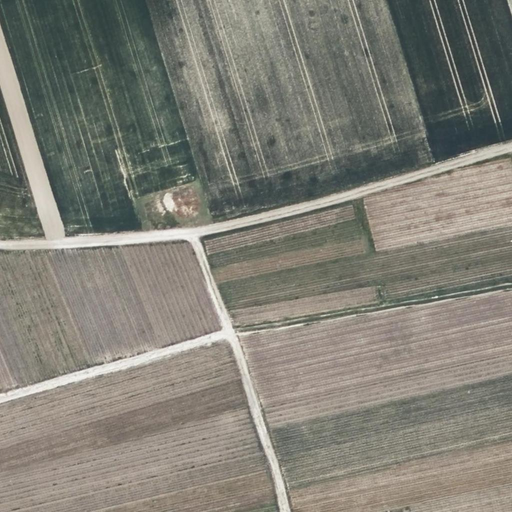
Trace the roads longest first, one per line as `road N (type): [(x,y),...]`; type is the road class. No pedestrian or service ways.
road 1 (unclassified): [(324,202),(221,228),(0,245)]
road 2 (track): [(284,511),(188,232)]
road 3 (track): [(228,331),(0,394)]
road 4 (track): [(511,146),(324,202)]
